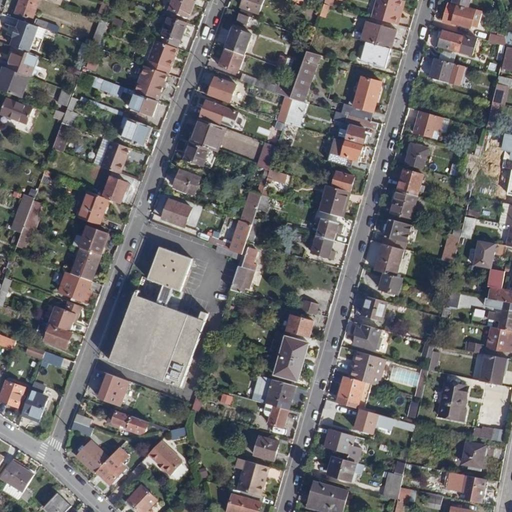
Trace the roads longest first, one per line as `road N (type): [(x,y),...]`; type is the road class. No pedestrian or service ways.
road 1 (residential): [(428,0),(282,511)]
road 2 (residential): [(52,458),(218,0)]
